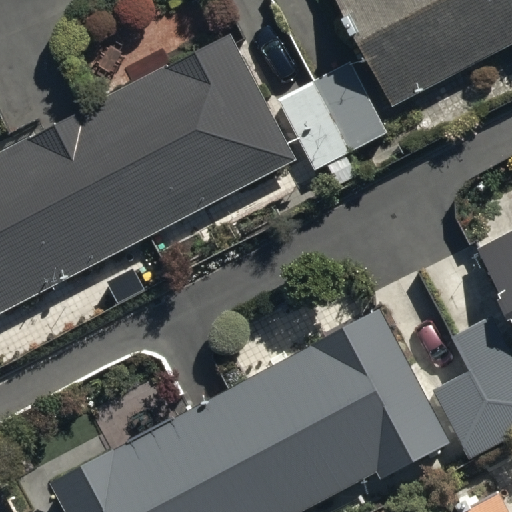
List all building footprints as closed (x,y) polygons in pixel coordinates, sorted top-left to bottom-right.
[(279,95),(314,163),(386,127),(377,109),(511,40),(511,0),(338,0),(365,51),(279,95)] [(0,148),(0,307),(297,156),(232,30),(0,148)] [(509,302),(455,329),(473,366),(437,384),(471,452),(511,430),(511,222),(478,239),(509,302)] [(53,476),(71,511),(290,511),(377,466),(380,472),(449,438),(381,303),(312,338),(316,344),(53,476)] [(505,511),(497,497),(468,511),(505,511)]
